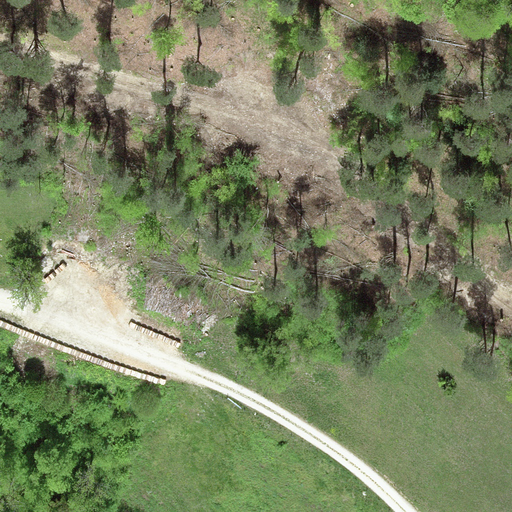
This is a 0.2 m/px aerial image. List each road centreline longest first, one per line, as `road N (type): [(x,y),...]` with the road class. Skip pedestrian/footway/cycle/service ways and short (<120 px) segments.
road 1 (track): [(511,297),(342,149),(0,41)]
road 2 (track): [(0,298),(43,306),(237,391),(325,442),(404,511)]
